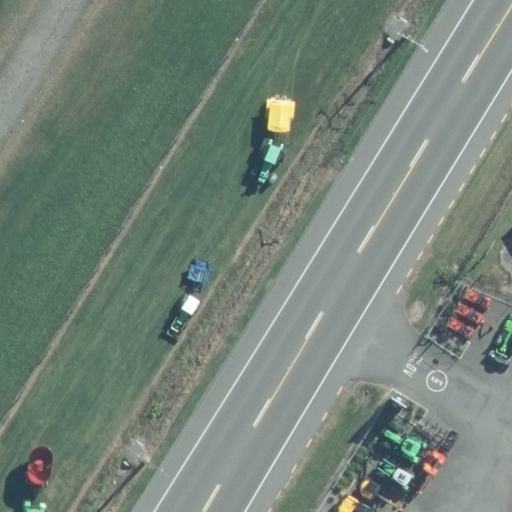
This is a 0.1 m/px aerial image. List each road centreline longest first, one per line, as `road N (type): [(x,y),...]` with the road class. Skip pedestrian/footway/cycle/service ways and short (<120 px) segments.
road 1 (tertiary): [(216,511),(511,21)]
road 2 (unknown): [(328,326),(501,428)]
